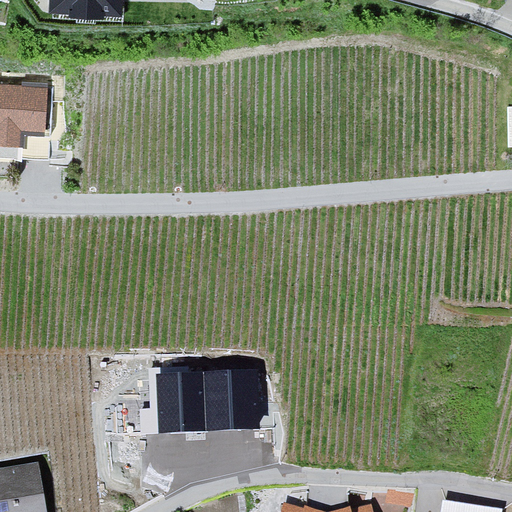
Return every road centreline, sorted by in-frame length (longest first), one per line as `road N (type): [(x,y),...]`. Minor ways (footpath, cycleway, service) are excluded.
road 1 (residential): [(511,182),(86,215),(0,205)]
road 2 (residential): [(511,500),(356,479),(259,483),(190,497),(162,511)]
